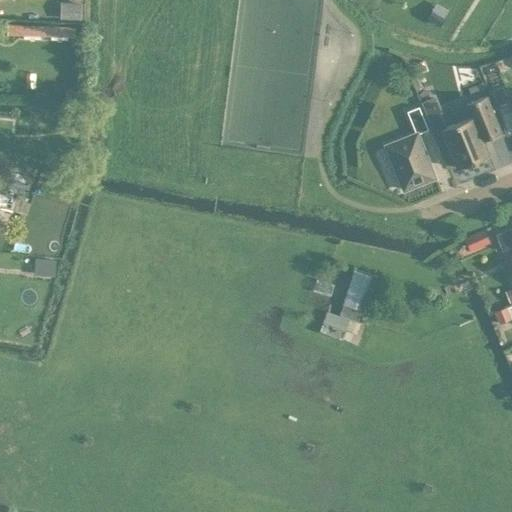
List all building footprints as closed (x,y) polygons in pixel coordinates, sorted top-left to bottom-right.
[(80,0),(77,0),(58,0),(58,15),(80,16),(80,0)] [(75,32),(75,21),(6,18),(6,29),(75,32)] [(500,127),(485,90),(465,98),(470,111),(440,123),(456,162),(488,149),(481,135),(500,127)] [(511,126),(511,92),(508,94),(509,96),(494,102),(505,129),(511,126)] [(433,171),(416,128),(427,124),(418,101),(406,105),(415,128),(385,139),(403,184),(433,171)] [(13,189),(8,201),(23,207),(27,195),(13,189)] [(511,240),(511,251),(511,252),(511,251),(511,221),(495,229),(501,245),(511,240)] [(464,231),(470,245),(482,240),(480,234),(487,231),(483,223),(464,231)] [(353,264),(342,298),(338,310),(360,316),(363,305),(360,304),(371,270),(353,264)] [(511,273),(503,273),(503,286),(511,286),(511,273)] [(487,312),(511,304),(507,290),(483,298),(487,312)]
